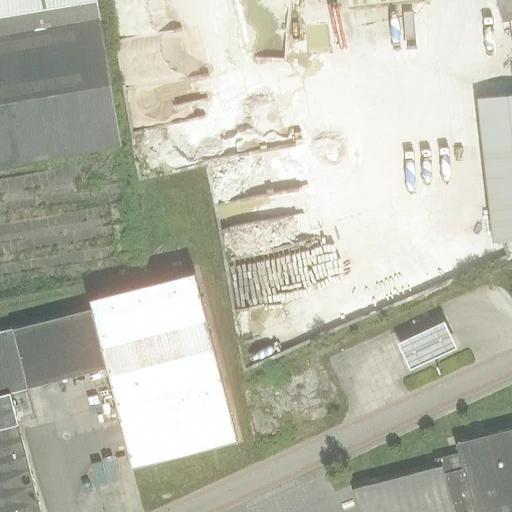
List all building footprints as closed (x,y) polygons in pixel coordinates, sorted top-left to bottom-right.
[(0,0),(0,165),(121,145),(95,0),(0,0)] [(347,0),(349,8),(428,0),(347,0)] [(511,0),(496,0),(501,22),(511,19),(511,0)] [(493,243),(511,240),(511,93),(476,98),(493,243)] [(237,440),(194,271),(88,298),(91,308),(106,367),(131,466),(237,440)] [(91,308),(12,328),(27,388),(106,367),(91,308)] [(406,337),(417,365),(466,347),(455,318),(406,337)] [(12,328),(0,330),(0,395),(10,393),(21,390),(28,388),(27,388),(12,328)] [(27,391),(18,394),(24,416),(33,414),(27,391)] [(10,393),(0,395),(0,427),(18,423),(17,421),(10,393)] [(40,511),(18,423),(0,427),(0,511),(40,511)] [(511,511),(511,427),(481,436),(479,429),(472,431),(474,438),(455,442),(458,453),(434,459),(436,468),(354,489),(359,511),(511,511)]
